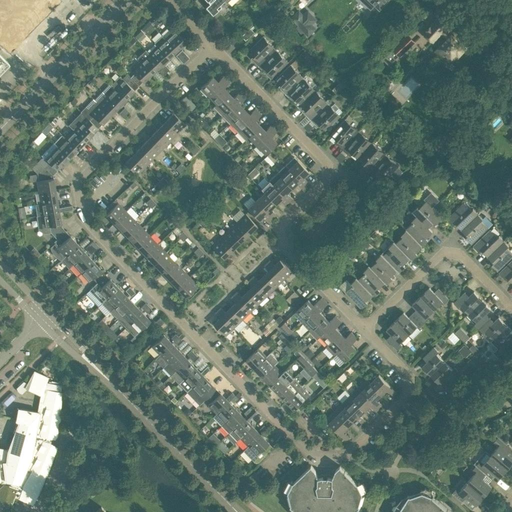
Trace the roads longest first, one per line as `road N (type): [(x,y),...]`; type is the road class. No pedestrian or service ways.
road 1 (residential): [(409,391),(347,454),(309,454),(81,216),(76,183),(214,46)]
road 2 (residential): [(363,329),(280,243),(281,225),(326,179),(327,163),(214,46)]
road 3 (tertiary): [(236,511),(44,318)]
road 4 (residential): [(363,329),(441,254),(461,256),(511,308)]
road 5 (tertiary): [(0,129),(126,0)]
